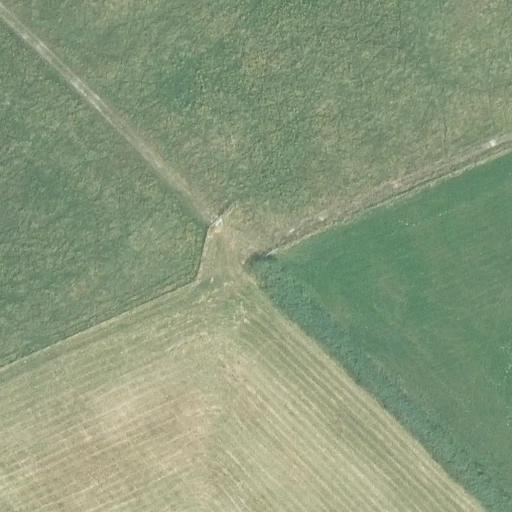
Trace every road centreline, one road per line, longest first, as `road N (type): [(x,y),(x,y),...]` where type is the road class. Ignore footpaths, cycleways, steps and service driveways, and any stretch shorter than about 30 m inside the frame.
road 1 (track): [(0,26),(207,231),(261,251)]
road 2 (track): [(0,374),(261,251)]
road 3 (track): [(261,251),(291,229),(511,139)]
